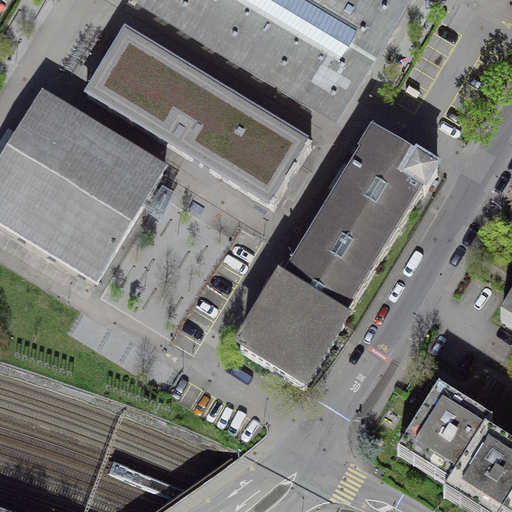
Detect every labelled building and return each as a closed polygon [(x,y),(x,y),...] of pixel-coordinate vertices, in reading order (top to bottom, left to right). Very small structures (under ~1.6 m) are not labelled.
[(155,0),(336,107),(372,47),(399,0),(155,0)] [(129,38),(125,35),(122,40),(123,40),(112,58),(111,58),(108,62),(109,63),(104,72),(103,71),(100,76),(101,76),(90,95),(89,94),(87,98),(91,101),(91,100),(108,111),(112,114),(112,113),(129,123),(129,124),(133,127),(134,126),(157,140),(156,141),(161,144),(161,143),(185,157),(184,158),(188,160),(189,160),(212,174),(212,175),(216,177),(217,177),(232,186),(231,187),(235,189),(236,188),(251,198),(250,198),(255,201),(255,200),(270,209),(270,210),(274,213),(277,207),(293,181),(308,155),(309,155),(312,150),(308,147),(308,148),(293,139),(293,138),(289,135),(288,136),(273,127),(274,126),(270,124),(269,124),(254,115),(255,114),(250,112),(226,98),(227,98),(223,95),(222,96),(199,81),(195,78),(194,79),(171,64),(167,61),(167,62),(150,51),(146,48),(146,49),(129,39),(129,38)] [(12,154),(0,173),(0,225),(98,285),(130,232),(162,178),(42,105),(12,154)] [(258,324),(240,353),(305,392),(307,389),(308,388),(307,387),(341,332),(342,332),(343,331),(343,330),(344,327),(343,326),(345,322),(353,308),(354,309),(357,304),(356,304),(365,290),(368,285),(376,271),(377,271),(379,267),(388,253),(391,248),(390,248),(399,234),(402,230),(402,229),(410,215),(411,216),(414,211),(413,211),(422,197),(423,195),(425,197),(427,193),(436,179),(438,176),(436,174),(437,172),(434,170),(432,172),(427,169),(378,139),(379,137),(376,135),(375,137),(373,136),(360,157),(362,158),(322,224),(282,289),(280,288),(277,293),(276,293),(274,295),(275,295),(273,299),(272,299),(271,301),(272,301),(269,305),(269,304),(267,306),(268,307),(266,311),(265,310),(264,312),(265,313),(262,317),(262,316),(259,320),(257,324),(258,324)] [(511,305),(502,322),(511,327),(511,305)] [(455,482),(485,434),(486,435),(492,426),(465,409),(439,392),(403,449),(455,482)] [(508,511),(511,506),(511,451),(486,435),(485,434),(455,482),(449,491),(481,511),(508,511)]
